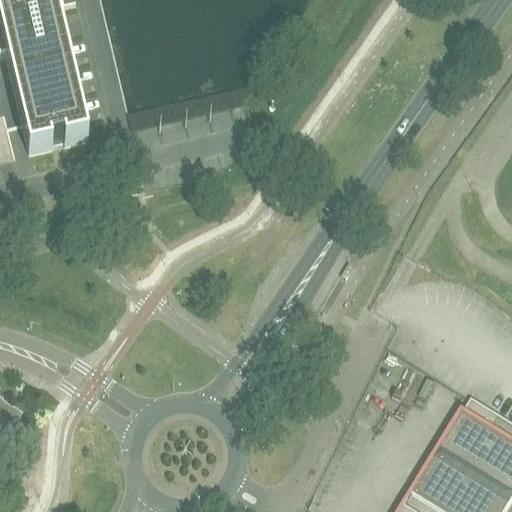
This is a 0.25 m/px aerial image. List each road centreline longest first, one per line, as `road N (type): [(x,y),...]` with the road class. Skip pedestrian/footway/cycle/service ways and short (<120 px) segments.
road 1 (tertiary): [(212,413),(497,0)]
road 2 (unclassified): [(289,511),(383,322)]
road 3 (residential): [(141,424),(0,345)]
road 4 (track): [(472,162),(464,210),(470,256),(511,303)]
road 5 (unknown): [(365,511),(431,390)]
